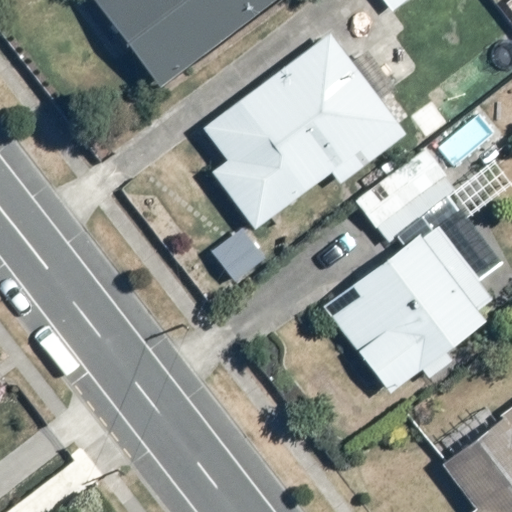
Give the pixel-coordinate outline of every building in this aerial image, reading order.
[(81,0),(81,1),(152,89),(263,0),(81,0)] [(378,0),(387,11),(401,0),(378,0)] [(397,133),(322,34),(197,128),(223,162),(206,174),(247,229),(326,170),(334,181),(397,133)] [(350,201),(389,253),(317,306),(381,393),(477,322),(469,311),(485,300),(511,279),(511,276),(469,219),(510,188),(489,159),(450,188),(421,148),(350,201)] [(259,260),(238,232),(206,256),(227,284),(259,260)] [(455,398),(414,428),(471,505),(461,511),(511,511),(511,385),(470,417),(455,398)]
